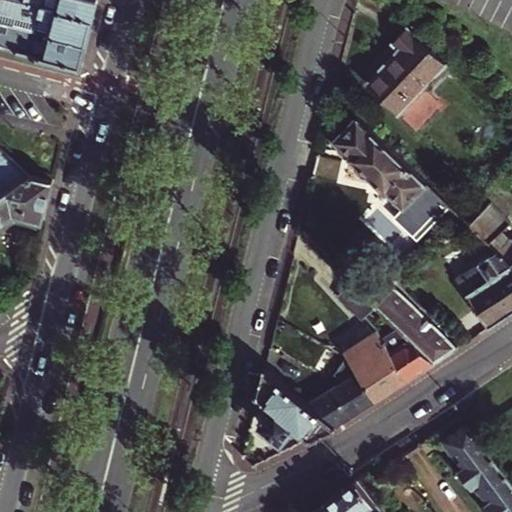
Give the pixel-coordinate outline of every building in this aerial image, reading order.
[(0,0),(0,46),(2,47),(81,65),(86,42),(92,19),(22,2),(13,0),(0,0)] [(22,0),(22,2),(92,19),(97,0),(22,0)] [(398,48),(366,82),(416,130),(441,103),(424,86),(446,63),(407,26),(392,42),(398,48)] [(449,205),(357,117),(354,121),(345,120),(338,127),(338,137),(335,140),(370,174),(370,181),(379,190),(385,188),(403,205),(419,188),(426,194),(422,198),(422,203),(435,215),(440,215),(449,205)] [(0,194),(29,175),(0,145),(0,194)] [(0,223),(6,227),(7,221),(8,218),(15,213),(37,219),(42,220),(52,180),(29,175),(0,194),(0,223)] [(494,239),(511,221),(511,220),(491,201),(470,224),(481,235),(490,243),(494,239)] [(35,228),(37,219),(15,213),(8,218),(7,221),(35,228)] [(463,247),(474,263),(496,249),(490,243),(481,235),(463,247)] [(490,243),(496,249),(510,263),(511,264),(511,239),(502,247),(494,239),(490,243)] [(457,274),(490,325),(511,310),(511,264),(510,263),(496,249),(474,263),(457,274)] [(360,319),(373,306),(349,283),(337,296),(360,319)] [(373,308),(388,321),(433,363),(458,346),(394,285),(373,308)] [(388,321),(374,330),(406,379),(433,363),(388,321)] [(340,344),(343,348),(375,399),(406,379),(374,330),(370,324),(340,344)] [(332,386),(305,402),(333,425),(375,399),(343,348),(340,351),(325,375),(332,386)] [(305,402),(264,367),(257,394),(272,407),(262,419),(264,427),(276,438),(285,437),(295,424),(311,436),(333,425),(305,402)] [(511,511),(511,481),(475,433),(469,425),(447,443),(466,468),(462,471),(466,476),(464,481),(469,487),(474,487),(477,490),(479,488),(490,502),(488,504),(492,510),(491,511),(511,511)] [(443,446),(462,471),(466,468),(447,443),(443,446)] [(388,511),(363,479),(318,511),(388,511)] [(479,488),(477,490),(475,491),(486,505),(488,504),(490,502),(479,488)]
